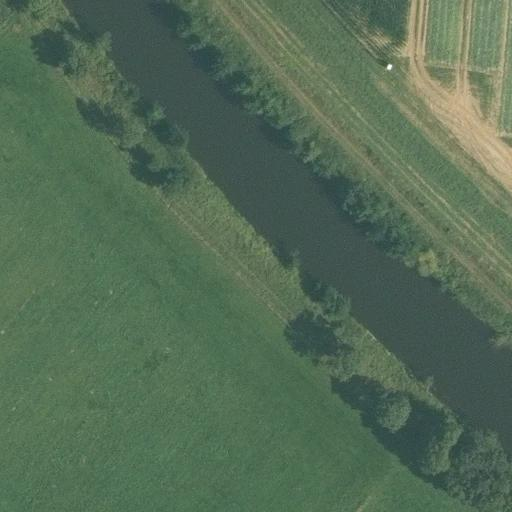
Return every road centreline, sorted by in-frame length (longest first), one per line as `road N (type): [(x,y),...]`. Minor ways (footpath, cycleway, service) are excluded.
road 1 (track): [(21,0),(135,156),(222,249),(384,406),(509,511)]
road 2 (track): [(511,308),(403,205),(213,0)]
